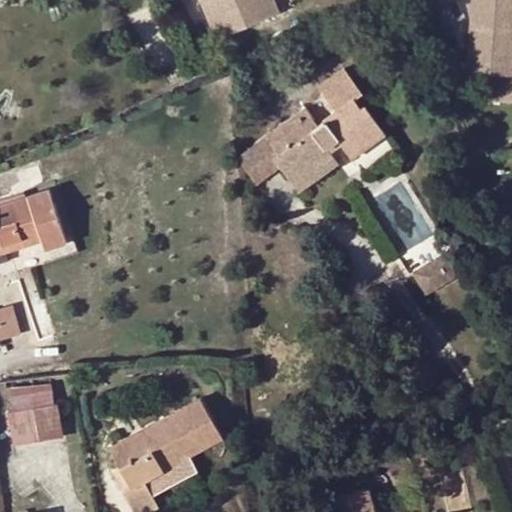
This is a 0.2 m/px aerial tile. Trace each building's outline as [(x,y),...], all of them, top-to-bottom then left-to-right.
[(220,0),(193,0),(209,40),(232,31),(220,0)] [(267,0),(220,0),(232,31),(273,15),(267,0)] [(511,0),(470,0),(469,60),(487,61),(485,101),(511,101),(511,77),(499,77),(499,61),(502,61),(503,36),(497,31),(511,18),(511,0)] [(261,141),(279,165),(289,180),(307,167),(311,173),(333,156),(329,151),(339,144),(350,157),(386,131),(363,103),(360,106),(355,98),(362,93),(344,69),(318,88),(334,110),(316,123),(305,107),(261,141)] [(261,141),(241,155),(242,163),(256,182),(279,165),(261,141)] [(338,162),(333,156),(311,173),(307,167),(289,180),(298,192),(338,162)] [(0,261),(9,259),(5,249),(41,237),(45,246),(65,240),(47,188),(24,195),(22,190),(0,196),(0,261)] [(445,251),(414,270),(426,290),(457,271),(445,251)] [(0,304),(0,344),(20,339),(9,302),(0,304)] [(63,436),(57,402),(53,402),(50,380),(10,388),(14,410),(7,411),(13,444),(63,436)] [(109,448),(118,465),(130,485),(122,489),(135,511),(145,511),(159,505),(150,490),(143,478),(189,453),(222,434),(201,397),(109,448)] [(72,399),(57,402),(63,436),(79,433),(72,399)] [(196,463),(189,453),(143,478),(150,490),(196,463)] [(130,485),(118,465),(111,469),(122,489),(130,485)] [(377,511),(370,486),(330,497),(333,511),(377,511)]
